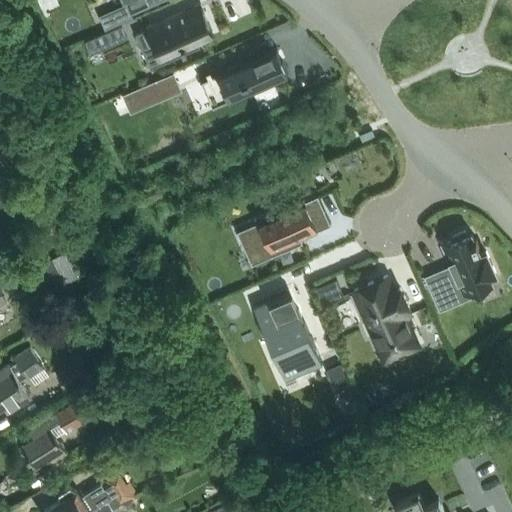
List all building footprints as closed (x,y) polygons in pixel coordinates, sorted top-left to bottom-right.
[(134,10),(129,0),(128,0),(104,11),(110,25),(125,19),(123,15),(134,10)] [(200,2),(148,25),(149,28),(136,33),(141,44),(154,39),(160,54),(183,44),(184,46),(188,44),(187,42),(213,31),(200,2)] [(91,54),(112,44),(106,31),(85,40),(91,54)] [(200,83),(216,76),(227,100),(286,74),(274,48),(199,81),(200,83)] [(154,81),(136,89),(142,102),(159,94),(154,81)] [(26,147),(32,158),(41,153),(35,142),(26,147)] [(61,210),(81,199),(70,179),(50,190),(61,210)] [(288,208),(237,230),(246,250),(255,247),(259,255),(299,238),(300,241),(297,242),(298,244),(303,242),(301,237),(318,229),(331,224),(318,194),(305,200),(288,208)] [(464,292),(492,280),(490,276),(496,273),(486,251),(480,254),(476,245),(479,243),(476,237),(473,239),(470,232),(467,234),(465,230),(452,236),(454,239),(443,244),(453,266),(433,275),(442,296),(462,288),(464,292)] [(38,265),(50,290),(79,275),(67,250),(38,265)] [(387,274),(354,289),(379,347),(385,360),(416,346),(418,345),(405,315),(412,312),(404,295),(398,298),(387,274)] [(337,278),(316,287),(323,304),(344,295),(337,278)] [(294,310),(286,291),(255,305),(269,337),(274,335),(282,352),(276,354),(287,378),(323,362),(300,308),(294,310)] [(16,355),(19,360),(11,365),(9,363),(0,368),(0,409),(8,404),(12,409),(31,396),(20,380),(28,375),(46,364),(34,344),(16,355)] [(77,361),(59,374),(69,388),(87,375),(77,361)] [(34,436),(21,445),(35,467),(45,460),(49,466),(68,453),(58,436),(93,416),(82,397),(57,411),(51,415),(49,412),(37,420),(40,423),(30,430),(34,436)] [(107,500),(117,494),(121,501),(133,493),(118,470),(107,477),(110,481),(104,486),(102,482),(80,496),(76,490),(75,491),(69,488),(59,494),(60,500),(44,510),(45,511),(87,511),(107,500)] [(445,511),(439,498),(424,504),(419,492),(396,503),(399,511),(445,511)] [(107,500),(87,511),(113,511),(114,510),(123,504),(121,501),(117,494),(107,500)]
